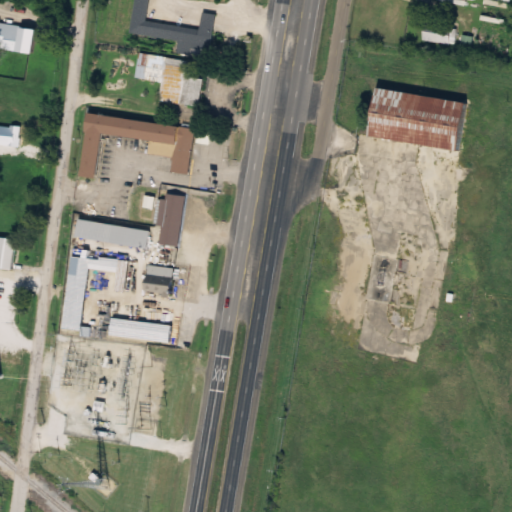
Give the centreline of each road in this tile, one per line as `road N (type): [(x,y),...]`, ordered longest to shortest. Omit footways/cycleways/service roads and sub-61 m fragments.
road 1 (primary): [(286,0),(197,511)]
road 2 (primary): [(228,511),(314,0)]
road 3 (residential): [(18,511),(83,0)]
road 4 (residential): [(341,0),(313,189),(279,215)]
